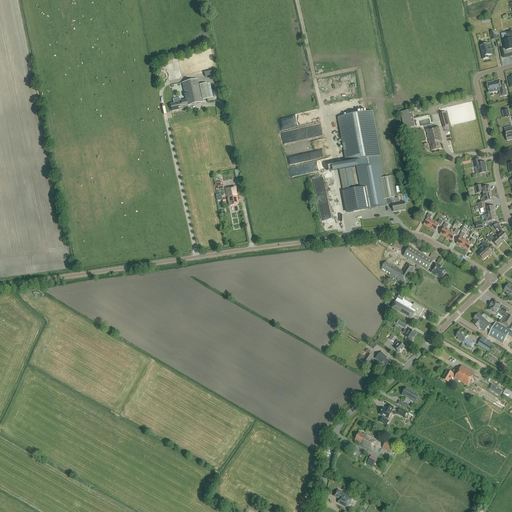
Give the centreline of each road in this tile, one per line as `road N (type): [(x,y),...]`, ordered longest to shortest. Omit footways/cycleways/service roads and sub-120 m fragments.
road 1 (residential): [(0,286),(388,232),(421,237),(493,278)]
road 2 (tertiary): [(315,511),(343,419),(493,278)]
road 3 (residential): [(496,156),(476,77),(511,66)]
